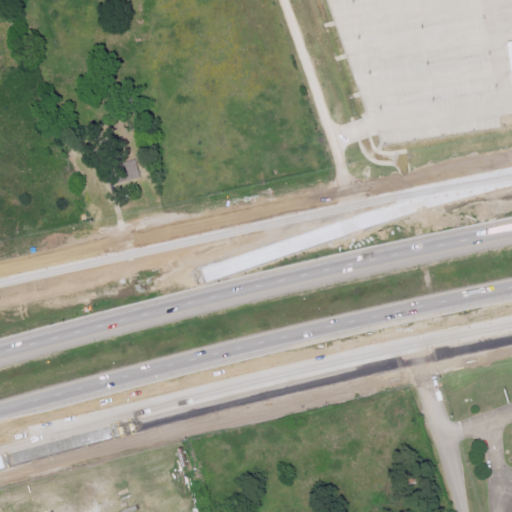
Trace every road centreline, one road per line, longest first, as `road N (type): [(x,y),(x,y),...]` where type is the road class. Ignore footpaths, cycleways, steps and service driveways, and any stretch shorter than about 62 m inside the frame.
road 1 (motorway): [(511,231),(369,257),(0,352)]
road 2 (motorway): [(0,410),(309,330),(511,289)]
road 3 (secondary): [(511,166),(0,275)]
road 4 (motorway): [(511,166),(23,346)]
road 5 (secondary): [(0,465),(420,358)]
road 6 (motorway): [(0,439),(142,411),(216,408)]
road 7 (residential): [(350,198),(280,0)]
road 8 (residential): [(420,358),(465,511)]
